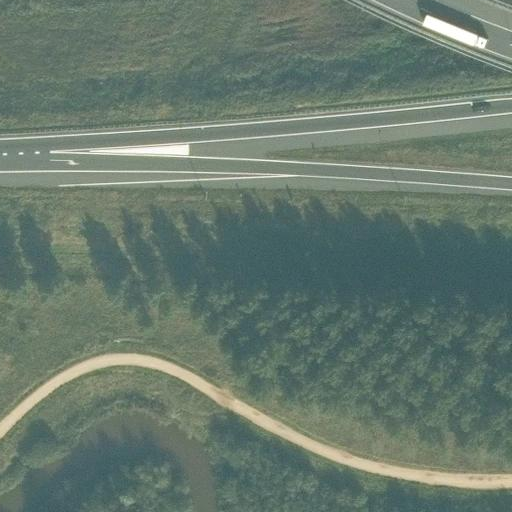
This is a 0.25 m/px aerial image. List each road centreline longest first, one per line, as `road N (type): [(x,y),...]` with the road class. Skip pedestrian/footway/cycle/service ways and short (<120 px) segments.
road 1 (track): [(511,481),(441,480),(345,460),(138,359),(74,371),(0,430)]
road 2 (motorway): [(52,152),(511,109)]
road 3 (motorway): [(52,152),(511,184)]
